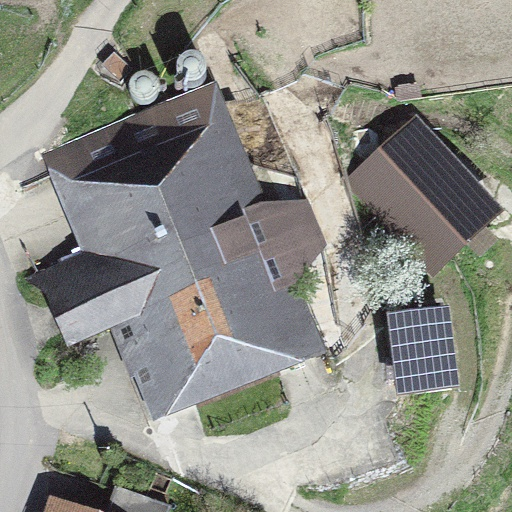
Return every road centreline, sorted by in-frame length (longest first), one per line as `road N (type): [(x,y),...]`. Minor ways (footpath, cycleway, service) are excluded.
road 1 (track): [(354,428),(257,468),(64,418),(0,419)]
road 2 (track): [(511,319),(484,425),(417,501),(358,511)]
road 3 (track): [(118,0),(0,155)]
